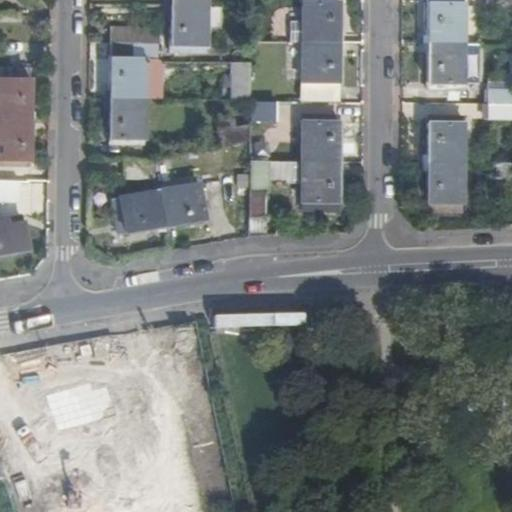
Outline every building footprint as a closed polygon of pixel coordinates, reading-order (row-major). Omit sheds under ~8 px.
[(173,0),(173,8),(208,9),(208,0),(173,0)] [(305,0),(305,43),(340,43),(340,5),(346,5),(346,0),(305,0)] [(430,0),(430,44),(465,45),(464,0),(430,0)] [(208,9),(173,8),(173,49),(207,49),(208,9)] [(115,31),(115,45),(159,46),(163,45),(164,31),(115,31)] [(304,103),(340,103),(340,43),(305,43),(304,103)] [(465,45),(430,44),(429,95),(442,95),(442,92),(464,93),(465,45)] [(115,45),(112,45),(112,101),(147,102),(162,102),(162,63),(159,63),(159,46),(115,45)] [(238,65),(237,103),(253,103),(253,65),(238,65)] [(0,122),(30,123),(31,72),(0,71),(0,122)] [(511,90),(488,90),(488,104),(511,104),(511,90)] [(147,102),(112,101),(112,146),(146,147),(147,102)] [(278,108),(253,107),(253,121),(278,123),(278,108)] [(511,107),(489,107),(489,122),(511,122),(511,107)] [(304,163),(340,163),(340,127),(339,126),(339,117),(305,117),(304,163)] [(430,121),(429,164),(464,165),(464,121),(430,121)] [(0,168),(29,169),(30,123),(0,122),(0,168)] [(220,134),(223,151),(253,146),(253,128),(220,134)] [(154,162),(126,162),(125,179),(157,179),(154,162)] [(252,162),(252,195),(268,196),(268,181),(304,181),(304,204),(340,206),(340,163),(304,163),(252,162)] [(464,165),(429,164),(429,206),(463,206),(464,165)] [(502,193),(511,192),(511,165),(502,165),(502,193)] [(0,205),(19,205),(20,184),(0,183),(0,205)] [(160,195),(166,230),(206,223),(200,188),(160,195)] [(119,237),(166,230),(160,195),(117,202),(120,224),(117,224),(119,237)] [(0,257),(30,253),(25,226),(10,228),(8,221),(3,222),(2,215),(0,215),(0,257)] [(307,322),(307,310),(217,312),(217,324),(307,322)] [(60,349),(79,467),(119,460),(117,448),(138,445),(136,432),(167,427),(163,399),(202,393),(195,346),(123,357),(125,376),(99,381),(93,344),(60,349)] [(5,414),(11,462),(63,456),(57,408),(5,414)]
